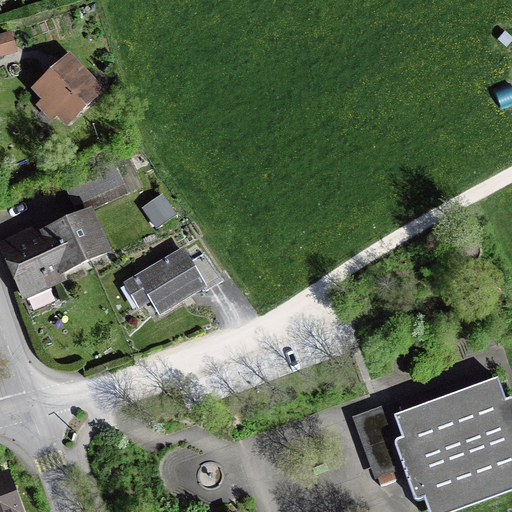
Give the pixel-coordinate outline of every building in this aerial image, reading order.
[(12,31),(0,34),(0,57),(18,52),(12,31)] [(106,91),(70,52),(31,89),(41,100),(36,105),(52,122),(57,117),(67,128),(106,91)] [(137,169),(144,169),(148,164),(148,157),(143,153),(137,153),(132,158),(132,164),(137,169)] [(125,184),(83,204),(86,212),(92,209),(93,210),(143,188),(128,156),(115,162),(125,184)] [(113,159),(61,183),(73,208),(83,204),(125,184),(115,162),(113,159)] [(178,215),(163,194),(141,208),(156,230),(178,215)] [(65,277),(114,255),(93,210),(92,209),(86,212),(38,233),(35,227),(0,243),(0,252),(23,302),(67,282),(65,277)] [(150,303),(159,318),(203,291),(204,293),(222,283),(204,253),(191,261),(183,247),(123,284),(139,310),(150,303)] [(413,498),(415,500),(418,502),(424,500),(428,511),(457,511),(511,492),(511,400),(505,402),(498,380),(405,414),(394,418),(402,439),(396,442),(395,445),(395,448),(403,471),(413,498)] [(375,480),(403,471),(395,448),(395,445),(396,442),(402,439),(394,418),(405,414),(400,400),(352,418),(375,480)] [(23,511),(9,470),(0,473),(0,511),(23,511)]
